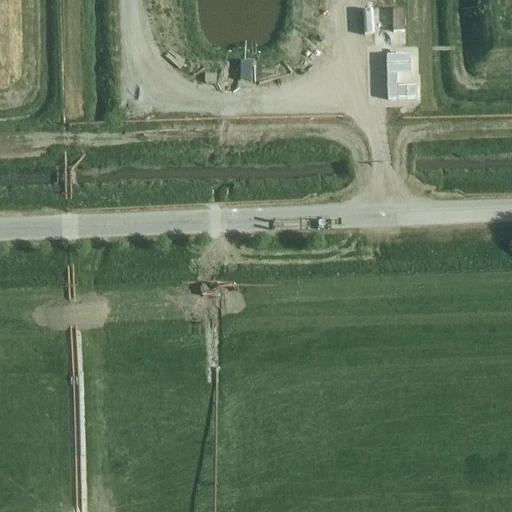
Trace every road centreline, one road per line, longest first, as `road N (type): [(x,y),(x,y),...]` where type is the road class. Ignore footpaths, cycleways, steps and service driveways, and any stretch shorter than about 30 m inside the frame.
road 1 (unclassified): [(511,209),(0,229)]
road 2 (track): [(125,0),(127,97),(387,90),(392,214)]
